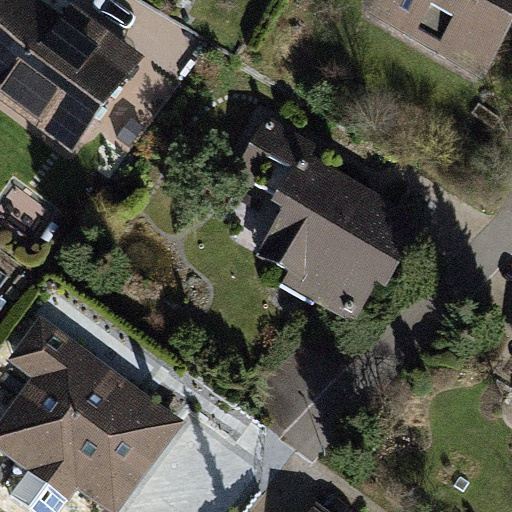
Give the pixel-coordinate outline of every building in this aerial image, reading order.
[(36,0),(17,0),(0,23),(0,99),(77,158),(154,57),(83,3),(67,24),(36,0)] [(511,0),(344,0),(486,84),(511,40),(511,0)] [(362,327),(421,232),(311,164),(318,153),(276,127),(233,195),(268,217),(245,254),(362,327)] [(120,511),(183,421),(40,323),(7,370),(31,386),(0,430),(0,457),(65,502),(77,485),(115,511),(120,511)] [(337,511),(324,502),(316,511),(337,511)]
